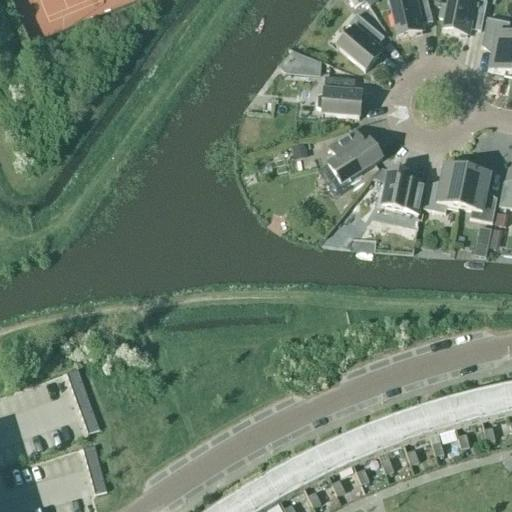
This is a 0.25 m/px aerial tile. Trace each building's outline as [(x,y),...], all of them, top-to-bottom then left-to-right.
[(354,12),(364,5),(361,0),(347,0),(347,1),(354,12)] [(362,0),(369,10),(382,1),(381,0),(362,0)] [(410,0),(408,1),(407,0),(393,0),(393,4),(387,6),(387,7),(389,7),(397,41),(396,41),(396,42),(422,36),(420,29),(432,26),(425,0),(410,0)] [(480,35),(486,6),(457,0),(449,0),(447,10),(441,9),(439,22),(445,23),(442,34),(441,34),(441,35),(467,40),(468,33),(480,35)] [(382,56),(376,51),(384,42),(356,19),(348,29),(352,33),(336,52),(337,53),(338,52),(364,75),(364,76),(365,76),(382,56)] [(511,80),(511,73),(511,40),(507,39),(509,27),(486,22),(480,51),(493,53),(489,74),(487,74),(487,75),(511,80)] [(320,67),(291,56),(287,62),(279,73),(285,79),(319,81),(320,67)] [(358,123),(361,97),(353,96),(354,84),(324,81),(323,99),(317,100),(316,112),(321,114),(321,120),(322,120),(322,119),(357,122),(357,123),(358,123)] [(361,146),(354,136),(329,152),(335,161),(325,167),(340,191),(351,184),(350,183),(380,164),(380,165),(381,164),(367,142),(361,146)] [(294,164),(307,160),(303,147),(290,150),(294,164)] [(459,212),(466,174),(443,169),(442,171),(444,171),(439,191),(427,189),(422,213),(445,218),(447,210),(459,212)] [(418,219),(424,190),(412,187),(413,180),(387,174),(387,176),(388,176),(381,210),(380,210),(380,211),(418,219)] [(466,174),(459,212),(470,215),(469,223),(491,228),(497,203),(484,200),(489,180),(490,180),(490,179),(466,174)] [(511,187),(503,186),(498,211),(511,213),(511,187)] [(508,220),(495,217),(494,224),(493,229),(506,232),(508,220)] [(490,239),(491,234),(479,231),(477,241),(489,243),(490,239)] [(511,389),(502,391),(508,421),(511,420),(511,389)] [(481,427),(508,421),(502,391),(475,397),(481,427)] [(447,405),(455,434),(481,427),(475,397),(447,405)] [(429,442),(455,434),(447,405),(420,413),(429,442)] [(403,451),(429,442),(420,413),(393,422),(403,451)] [(402,451),(403,451),(393,422),(366,432),(377,460),(402,451)] [(377,461),(377,460),(366,432),(340,442),(352,471),(377,461)] [(493,437),(492,432),(483,434),(486,446),(494,444),(493,437)] [(467,445),(466,439),(457,441),(460,453),(469,451),(467,445)] [(315,454),(328,482),(352,471),(340,442),(315,454)] [(441,453),(439,447),(431,449),(434,461),(443,458),(441,453)] [(327,483),(328,482),(315,454),(289,467),(303,494),(327,483)] [(415,461),(413,455),(405,457),(410,470),(417,467),(415,461)] [(390,469),(388,464),(380,467),(385,479),(392,476),(390,469)] [(279,507),(303,494),(289,467),(264,480),(279,507)] [(366,480),(363,474),(355,477),(360,489),(368,485),(366,480)] [(240,495),(250,511),(271,511),(279,507),(264,480),(240,495)] [(341,491),(338,485),(331,489),(336,500),(344,496),(341,491)] [(216,510),(217,511),(250,511),(240,495),(216,510)] [(317,503),(314,496),(306,500),(312,511),(313,511),(320,508),(317,503)]
